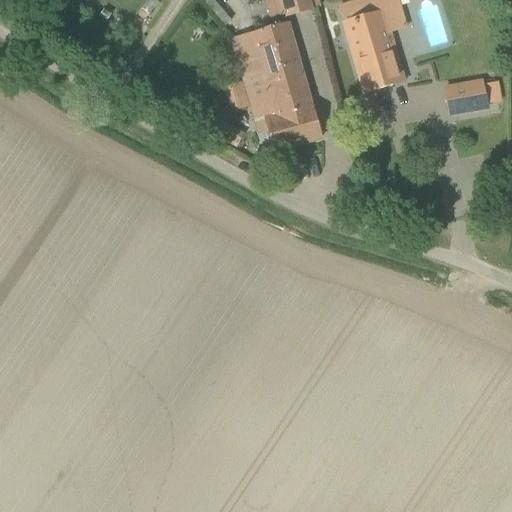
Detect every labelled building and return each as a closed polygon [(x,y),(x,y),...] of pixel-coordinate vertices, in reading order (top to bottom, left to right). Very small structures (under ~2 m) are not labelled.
[(310,0),(280,0),(286,20),(314,13),(310,0)] [(364,94),(405,82),(384,13),(383,13),(378,0),(364,0),(339,8),(344,23),(343,24),(364,94)] [(231,39),(256,124),(266,121),(275,152),(322,139),(289,24),(231,39)] [(157,86),(148,81),(143,90),(152,96),(157,86)] [(450,116),(487,109),(482,82),(446,89),(450,116)]
